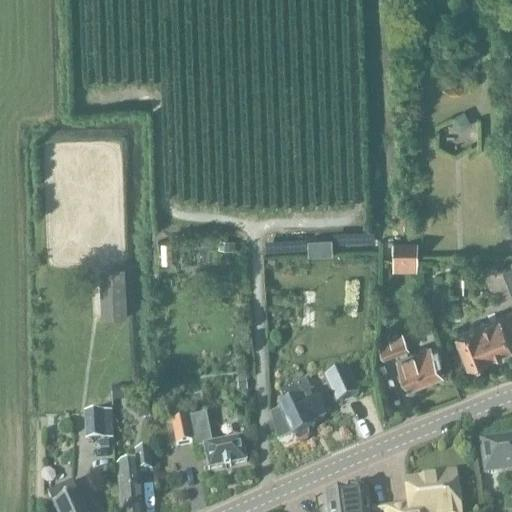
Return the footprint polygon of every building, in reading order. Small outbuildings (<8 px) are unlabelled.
[(393,241),(392,259),(418,259),(419,242),(393,241)] [(511,291),(511,265),(503,269),(511,291)] [(101,268),(102,317),(128,316),(127,268),(101,268)] [(511,311),(456,333),(469,365),(493,356),(495,358),(505,354),(506,351),(511,348),(511,344),(510,340),(511,339),(511,311)] [(390,343),(380,348),(385,359),(399,354),(402,360),(408,357),(406,351),(407,350),(400,331),(387,336),(390,343)] [(398,361),(409,389),(442,377),(431,348),(408,357),(402,360),(398,361)] [(325,380),(336,404),(358,392),(347,369),(325,380)] [(281,413),(272,417),(277,437),(279,441),(291,436),(293,439),(295,438),(296,441),(299,442),(307,438),(308,435),(307,432),(314,429),(312,424),(325,418),(314,393),(312,394),(306,382),(293,387),(281,393),(287,407),(280,411),(281,413)] [(86,414),(86,441),(104,440),(103,413),(86,414)] [(33,415),(34,428),(53,428),(52,414),(33,415)] [(171,425),(176,448),(190,445),(191,451),(204,448),(209,472),(247,463),(242,440),(212,446),(206,417),(171,425)] [(511,438),(481,441),(484,473),(511,470),(511,438)] [(150,451),(148,451),(135,452),(136,464),(118,466),(122,511),(142,511),(139,473),(152,472),(150,451)] [(459,511),(454,474),(435,476),(435,479),(409,483),(412,507),(386,510),(386,511),(459,511)] [(73,483),(48,494),(55,508),(56,511),(86,511),(79,496),(73,483)] [(349,493),(326,496),(328,511),(371,511),(368,485),(352,486),(349,491),(349,493)]
